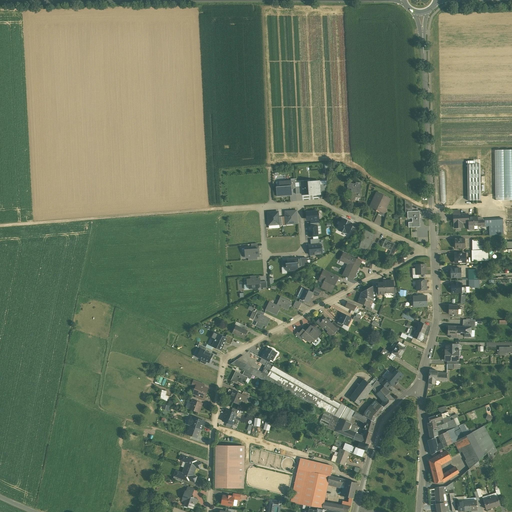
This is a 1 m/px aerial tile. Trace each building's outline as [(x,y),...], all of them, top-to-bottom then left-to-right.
[(511,149),(495,150),(495,200),(511,199),(511,149)] [(480,164),(467,164),(468,201),(481,201),(480,164)] [(275,182),(276,186),(276,196),(292,195),(292,188),(291,181),(275,182)] [(318,181),(301,182),(302,187),(302,188),(302,194),(319,193),(319,192),(319,185),(318,181)] [(361,183),(355,182),(355,184),(347,183),(347,189),(351,189),(350,200),(355,200),(355,198),(360,198),(361,183)] [(386,197),(377,193),(371,205),(377,208),(376,210),(379,211),(379,212),(380,211),(384,213),(385,213),(385,212),(386,212),(386,211),(385,210),(385,209),(387,204),(383,202),(386,197)] [(296,211),(285,212),(286,224),(298,223),(296,211)] [(317,211),(307,212),(307,220),(310,220),(318,219),(317,211)] [(412,212),(407,212),(408,218),(412,218),(412,222),(407,222),(408,227),(420,227),(419,211),(412,212)] [(269,225),(279,224),(278,217),(278,212),(268,213),(269,225)] [(459,215),(453,215),(454,228),(462,227),(462,223),(464,223),(464,215),(459,215)] [(468,218),(468,222),(468,226),(469,230),(474,230),(474,226),(477,226),(478,227),(485,226),(484,220),(481,220),(481,217),(468,218)] [(353,224),(341,219),(337,229),(348,234),(348,233),(352,226),(353,224)] [(502,225),(489,226),(489,235),(503,235),(502,225)] [(317,226),(308,227),(309,237),(313,236),(318,236),(317,226)] [(352,226),(348,233),(352,235),(357,228),(352,226)] [(374,235),(366,231),(364,235),(361,241),(360,243),(359,249),(366,252),(368,249),(370,250),(373,244),(371,242),(374,235)] [(398,246),(385,239),(382,247),(388,250),(388,248),(391,249),(388,256),(392,258),(398,246)] [(465,248),(465,239),(455,239),(455,248),(465,248)] [(309,255),(321,255),(320,245),(311,246),(308,246),(309,255)] [(252,248),(244,248),(244,257),(248,257),(257,257),(259,256),(259,247),(257,247),(252,248)] [(484,250),(472,250),(473,260),(484,260),(484,250)] [(350,264),(348,267),(347,267),(343,275),(352,279),(356,271),(356,272),(360,263),(356,261),(357,260),(353,258),(352,259),(347,257),(348,256),(343,253),(340,259),(350,264)] [(465,253),(455,254),(455,263),(465,262),(465,253)] [(301,259),(282,260),(283,268),(287,267),(287,271),(293,271),(301,266),(301,259)] [(425,264),(416,265),(416,269),(417,269),(417,275),(419,275),(426,274),(425,264)] [(461,268),(451,269),(451,278),(461,277),(461,268)] [(335,275),(324,270),(323,273),(334,278),(335,275)] [(334,278),(323,273),(320,278),(325,281),(322,287),(331,292),(334,286),(333,286),(336,279),(334,278)] [(251,279),(247,279),(247,285),(249,284),(249,289),(258,288),(259,288),(258,284),(260,284),(260,282),(260,279),(256,279),(256,276),(250,276),(251,279)] [(426,280),(417,281),(417,287),(416,287),(416,291),(426,290),(426,280)] [(393,281),(384,281),(384,283),(384,294),(384,295),(393,295),(393,293),(393,288),(393,281)] [(266,282),(260,282),(260,284),(258,284),(259,288),(258,288),(258,290),(259,292),(267,288),(266,282)] [(461,287),(461,283),(451,284),(451,293),(461,292),(461,293),(465,293),(465,287),(461,287)] [(372,287),(361,293),(360,296),(373,301),(373,300),(372,287)] [(313,293),(305,289),(300,299),(304,301),(304,300),(306,301),(308,302),(310,298),(313,293)] [(292,302),(280,296),(276,305),(269,301),(265,310),(276,316),(280,307),(288,311),(292,302)] [(360,296),(357,303),(366,306),(370,308),(370,307),(373,301),(360,296)] [(427,296),(413,297),(413,307),(427,306),(427,296)] [(299,302),(296,300),(293,307),(298,309),(301,303),(299,302)] [(354,311),(356,306),(347,302),(345,307),(354,311)] [(458,306),(449,305),(448,314),(451,314),(451,316),(458,316),(458,306)] [(263,316),(257,313),(254,320),(258,322),(256,326),(261,328),(263,325),(266,326),(269,319),(263,316)] [(351,318),(342,313),(338,322),(344,324),(347,326),(351,318)] [(337,329),(325,318),(322,321),(318,325),(323,329),(325,326),(329,330),(326,333),(330,337),(331,336),(330,336),(333,333),(337,329)] [(427,326),(420,322),(416,331),(424,334),(427,326)] [(239,327),(237,326),(234,334),(244,338),(247,331),(246,330),(239,327)] [(307,330),(305,328),(304,330),(303,329),(299,333),(299,334),(303,338),(307,342),(310,339),(313,342),(320,334),(318,333),(311,327),(310,326),(307,330)] [(457,327),(448,326),(448,332),(447,334),(447,335),(449,336),(450,335),(451,335),(451,338),(456,338),(457,331),(457,327)] [(462,327),(457,327),(457,331),(459,331),(459,333),(464,333),(464,336),(470,337),(471,327),(469,327),(462,327)] [(416,331),(413,338),(421,341),(424,334),(416,331)] [(225,338),(214,332),(212,338),(215,340),(212,346),(221,350),(224,344),(224,345),(225,342),(226,338),(225,338)] [(297,332),(295,335),(301,340),(303,338),(299,334),(299,333),(297,332)] [(225,342),(230,344),(233,338),(227,335),(225,338),(226,338),(225,342)] [(402,347),(398,344),(391,354),(395,357),(396,356),(397,356),(397,357),(399,358),(400,358),(401,356),(401,355),(405,349),(404,349),(406,346),(403,345),(402,347)] [(271,349),(267,347),(262,355),(270,360),(272,361),(275,356),(273,354),(275,351),(274,350),(273,349),(271,349)] [(511,353),(511,352),(511,347),(499,347),(499,351),(497,351),(497,355),(509,356),(509,353),(511,353)] [(207,362),(209,363),(213,354),(205,351),(201,349),(197,357),(202,359),(207,362)] [(391,354),(383,349),(382,351),(381,353),(393,360),(395,357),(391,354)] [(458,351),(445,351),(445,360),(447,360),(456,360),(457,360),(458,360),(458,351)] [(269,363),(261,358),(259,362),(265,365),(261,373),(240,362),(237,367),(245,371),(252,375),(307,402),(315,406),(340,418),(340,417),(335,414),(341,403),(269,363)] [(385,379),(387,381),(391,385),(393,386),(399,379),(401,379),(403,377),(402,375),(394,368),(390,373),(385,379)] [(387,370),(382,376),(383,377),(385,379),(390,373),(387,370)] [(437,371),(429,370),(428,384),(434,384),(435,379),(446,380),(447,373),(437,372),(437,371)] [(252,375),(245,371),(242,375),(247,377),(247,378),(250,379),(252,375)] [(242,375),(236,372),(231,380),(236,383),(238,380),(245,383),(247,378),(247,377),(242,375)] [(385,379),(383,377),(379,382),(382,384),(383,386),(387,381),(385,379)] [(364,380),(350,399),(359,405),(372,388),(373,386),(369,384),(364,380)] [(379,382),(377,381),(373,386),(372,388),(375,391),(382,384),(379,382)] [(387,381),(383,386),(384,387),(387,389),(391,385),(387,381)] [(201,386),(197,384),(196,386),(193,394),(197,395),(203,397),(204,398),(206,393),(208,388),(201,386)] [(382,384),(375,391),(377,393),(384,387),(383,386),(382,384)] [(384,387),(377,393),(385,402),(388,406),(394,400),(388,394),(390,392),(387,389),(384,387)] [(242,394),(233,391),(229,400),(238,404),(240,399),(247,401),(248,397),(242,394)] [(307,402),(296,397),(295,400),(305,405),(307,402)] [(196,401),(192,400),(189,409),(199,412),(202,403),(201,403),(196,401)] [(380,405),(376,401),(374,401),(371,405),(372,406),(369,409),(368,408),(366,411),(363,416),(375,422),(376,419),(376,418),(377,417),(385,409),(382,405),(381,405),(380,405)] [(355,412),(341,403),(335,414),(340,417),(350,421),(353,416),(355,412)] [(445,406),(438,409),(440,414),(441,413),(441,415),(447,412),(445,406)] [(237,413),(227,410),(225,415),(234,419),(237,413)] [(325,412),(320,424),(335,431),(340,418),(325,412)] [(355,412),(353,416),(366,423),(366,425),(365,425),(363,430),(365,430),(372,433),(375,422),(363,416),(355,412)] [(447,412),(441,415),(443,418),(442,419),(443,423),(450,420),(449,417),(447,412)] [(440,414),(428,418),(430,423),(435,421),(435,422),(442,419),(443,418),(441,415),(441,413),(440,414)] [(234,419),(225,415),(223,421),(232,425),(234,419)] [(204,421),(192,417),(192,418),(190,418),(188,425),(191,426),(200,429),(201,430),(204,421)] [(351,423),(340,418),(335,431),(346,436),(348,430),(350,425),(351,423),(350,423),(351,423)] [(457,427),(454,419),(450,420),(443,423),(436,426),(436,428),(437,431),(440,429),(442,427),(445,433),(446,432),(454,428),(457,427)] [(430,423),(427,423),(428,430),(436,428),(436,426),(435,422),(435,421),(430,423)] [(472,432),(466,423),(465,423),(459,426),(462,434),(464,437),(472,432)] [(197,438),(200,429),(191,426),(188,434),(191,436),(197,438)] [(494,446),(484,426),(472,432),(464,437),(460,439),(466,449),(470,457),(470,458),(474,465),(478,461),(487,452),(494,446)] [(436,428),(428,430),(430,439),(432,439),(433,438),(438,436),(437,431),(436,428)] [(457,437),(454,428),(446,432),(451,444),(454,442),(460,439),(464,437),(462,434),(457,437)] [(363,437),(348,430),(346,436),(355,440),(357,441),(360,441),(362,442),(363,437)] [(372,433),(365,430),(363,436),(363,437),(362,442),(369,444),(372,433)] [(451,444),(446,432),(445,433),(439,435),(441,443),(443,448),(451,444)] [(460,439),(454,442),(460,452),(466,449),(460,439)] [(368,445),(359,442),(358,445),(357,448),(364,450),(366,451),(368,445)] [(436,445),(434,445),(433,442),(428,444),(431,455),(438,451),(437,445),(436,445)] [(357,448),(346,444),(344,450),(349,452),(362,457),(364,450),(357,448)] [(238,446),(217,446),(216,487),(238,488),(238,446)] [(494,446),(487,452),(489,457),(496,450),(494,446)] [(342,450),(340,449),(337,457),(335,462),(344,465),(349,452),(344,450),(342,450)] [(446,451),(429,460),(431,468),(439,466),(439,464),(451,458),(446,451)] [(189,458),(182,455),(181,455),(180,460),(186,462),(184,468),(194,471),(196,466),(200,467),(201,464),(196,462),(196,460),(189,458)] [(470,457),(466,460),(470,468),(474,465),(470,458),(470,457)] [(307,471),(329,476),(331,465),(299,458),(297,469),(307,471)] [(442,476),(439,466),(431,468),(435,483),(443,481),(443,482),(450,478),(447,473),(442,476)] [(456,467),(447,473),(450,478),(459,472),(456,467)] [(194,471),(184,468),(182,473),(176,471),(174,476),(183,479),(189,481),(189,480),(194,482),(196,478),(192,477),(194,471)] [(307,471),(297,469),(289,502),(300,504),(307,471)] [(329,476),(307,471),(300,504),(308,506),(322,508),(324,502),(327,482),(329,476)] [(343,479),(329,476),(327,482),(340,485),(342,484),(343,479)] [(349,481),(343,479),(342,484),(346,485),(343,496),(353,498),(356,483),(349,481)] [(447,486),(436,487),(435,489),(436,504),(444,503),(442,493),(447,492),(447,486)] [(192,495),(189,494),(189,495),(185,494),(185,495),(184,494),(183,498),(185,499),(185,500),(186,501),(184,507),(187,508),(187,506),(193,508),(195,503),(196,503),(197,501),(196,499),(193,498),(192,495)] [(497,496),(490,499),(493,507),(500,505),(497,496)] [(223,497),(222,505),(234,507),(234,501),(235,498),(233,498),(223,497)] [(490,499),(483,501),(486,509),(493,507),(490,499)] [(282,501),(270,500),(268,511),(271,511),(273,505),(281,506),(282,501)] [(343,506),(324,502),(322,508),(343,511),(344,507),(344,506),(343,506)] [(444,503),(436,504),(437,511),(445,511),(445,508),(444,503)]
